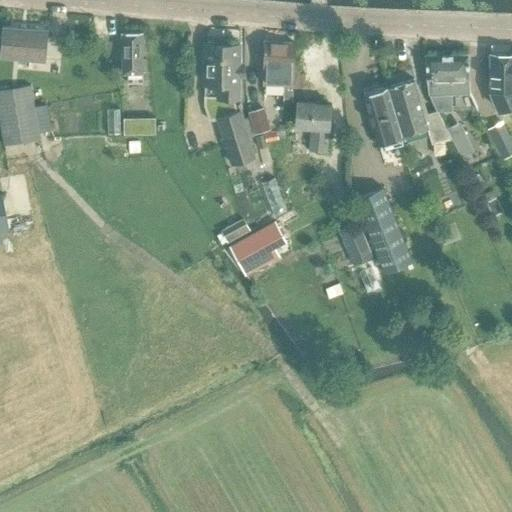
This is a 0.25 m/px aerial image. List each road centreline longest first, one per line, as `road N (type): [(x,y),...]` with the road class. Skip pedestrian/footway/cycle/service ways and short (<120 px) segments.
road 1 (track): [(340,448),(263,340),(101,227),(29,149),(0,165)]
road 2 (residential): [(511,29),(53,0)]
road 3 (track): [(15,511),(286,373)]
